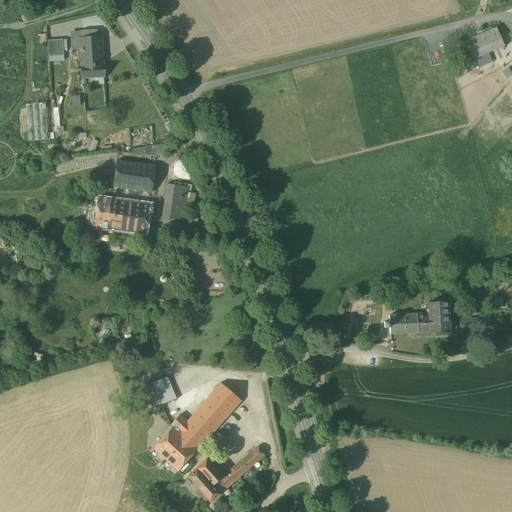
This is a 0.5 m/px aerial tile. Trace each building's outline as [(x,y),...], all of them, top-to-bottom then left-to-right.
[(496,28),(459,44),(467,62),(504,46),(496,28)] [(80,33),(70,33),(71,50),(81,50),(80,39),(80,33)] [(100,38),(80,39),(81,50),(82,77),(103,76),(100,38)] [(63,39),(48,39),(48,61),(64,60),(63,39)] [(46,102),(26,103),(27,140),(48,139),(46,102)] [(132,157),(169,151),(168,143),(131,149),(132,157)] [(155,166),(116,161),(116,165),(113,186),(113,187),(117,188),(151,193),(155,166)] [(116,165),(103,163),(100,184),(104,184),(113,186),(116,165)] [(113,186),(104,184),(102,197),(109,198),(109,199),(115,200),(117,188),(113,187),(113,186)] [(166,184),(162,218),(184,221),(188,187),(166,184)] [(94,227),(122,231),(126,201),(115,200),(109,199),(98,197),(96,206),(95,221),(94,227)] [(149,204),(126,201),(122,231),(145,234),(149,204)] [(96,206),(87,205),(85,220),(95,221),(96,206)] [(446,289),(425,290),(426,304),(429,304),(429,303),(447,302),(446,289)] [(447,302),(429,303),(429,304),(429,310),(430,332),(448,331),(447,302)] [(427,314),(388,316),(389,322),(384,322),(384,328),(389,328),(389,334),(430,332),(429,310),(427,310),(427,314)] [(478,319),(459,320),(460,333),(479,332),(478,319)] [(167,376),(151,382),(161,406),(177,399),(167,376)] [(172,428),(153,449),(178,471),(241,401),(220,383),(187,421),(180,415),(170,426),(172,428)] [(257,447),(222,477),(230,485),(264,455),(257,447)] [(222,477),(206,459),(188,477),(210,502),(230,485),(222,477)]
